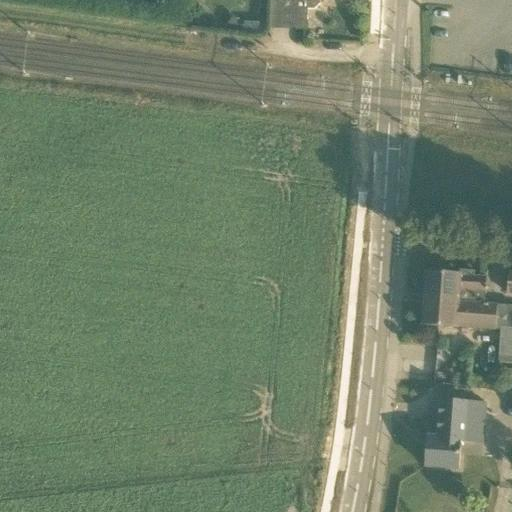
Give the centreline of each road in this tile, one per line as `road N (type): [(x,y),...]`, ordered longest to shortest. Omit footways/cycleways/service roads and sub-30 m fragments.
road 1 (track): [(0,14),(274,49)]
road 2 (secondary): [(352,511),(367,431),(381,241)]
road 3 (secondary): [(381,241),(395,0)]
road 4 (residential): [(511,257),(381,241)]
